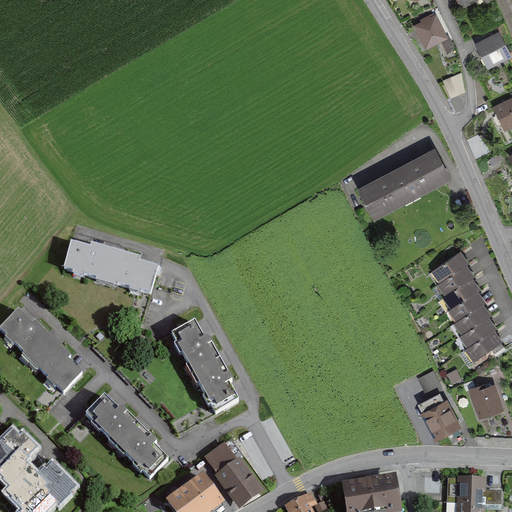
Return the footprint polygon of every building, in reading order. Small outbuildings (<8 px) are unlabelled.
[(454,0),(459,9),(476,0),(454,0)] [(423,51),(446,39),(433,16),(411,28),(423,51)] [(484,71),(508,60),(496,36),(473,47),(484,71)] [(442,81),(448,97),(462,90),(459,73),(442,81)] [(503,133),(511,127),(511,99),(491,110),(503,133)] [(431,151),(394,171),(411,203),(448,183),(431,151)] [(411,203),(394,171),(354,191),(371,224),(411,203)] [(107,286),(113,260),(69,249),(62,274),(107,286)] [(458,256),(428,274),(436,287),(464,270),(466,269),(458,256)] [(113,260),(107,286),(149,298),(156,272),(113,260)] [(464,270),(436,287),(435,288),(442,299),(470,281),(471,281),(464,270)] [(442,299),(440,300),(447,312),(476,294),(478,293),(470,281),(442,299)] [(446,312),(453,324),(481,307),(483,305),(476,294),(447,312),(446,312)] [(481,307),(453,324),(451,325),(459,337),(487,320),(489,319),(481,307)] [(0,330),(0,336),(30,366),(49,345),(17,314),(0,330)] [(491,335),(494,333),(487,320),(459,337),(457,338),(465,350),(491,335)] [(170,338),(191,377),(214,364),(193,325),(170,338)] [(469,364),(499,347),(491,335),(465,350),(462,352),(469,364)] [(49,345),(30,366),(59,395),(79,375),(49,345)] [(214,364),(191,377),(211,415),(234,403),(214,364)] [(502,414),(491,385),(467,394),(478,423),(502,414)] [(82,417),(113,448),(132,430),(100,398),(82,417)] [(445,403),(420,415),(435,443),(459,430),(445,403)] [(132,430),(113,448),(145,480),(164,461),(132,430)] [(65,498),(74,489),(48,464),(35,477),(24,467),(38,453),(22,437),(17,442),(10,435),(0,445),(0,487),(8,496),(4,500),(15,511),(51,511),(54,510),(56,511),(57,511),(69,501),(65,498)] [(237,509),(259,492),(223,443),(201,459),(237,509)] [(217,511),(223,508),(199,478),(164,506),(167,511),(217,511)] [(452,511),(481,511),(482,480),(453,480),(452,511)] [(343,511),(397,511),(393,487),(340,497),(343,511)] [(306,511),(305,508),(314,504),(308,493),(279,508),(281,511),(306,511)]
